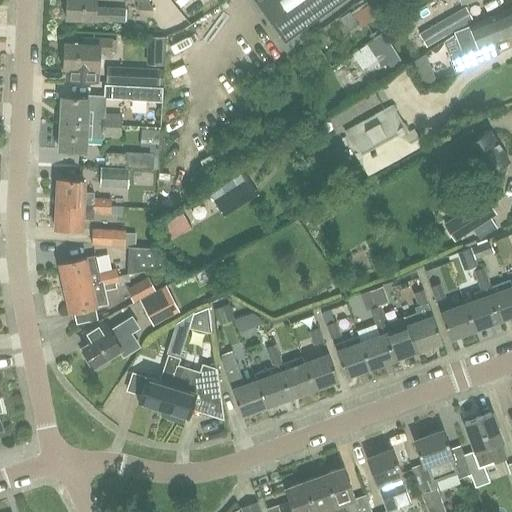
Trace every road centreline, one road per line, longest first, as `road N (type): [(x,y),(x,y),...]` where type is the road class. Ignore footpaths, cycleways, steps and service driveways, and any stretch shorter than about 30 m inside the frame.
road 1 (residential): [(59,466),(13,231),(25,0)]
road 2 (residential): [(59,466),(209,469),(511,365)]
